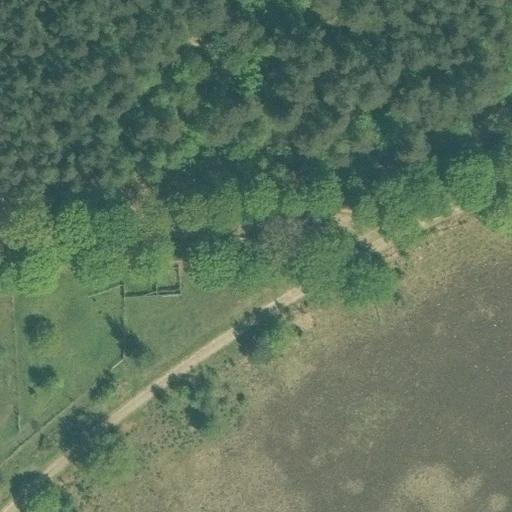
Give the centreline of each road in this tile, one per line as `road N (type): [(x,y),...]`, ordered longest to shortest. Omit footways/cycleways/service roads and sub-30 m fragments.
road 1 (track): [(9,511),(128,412),(331,268),(511,187)]
road 2 (track): [(0,236),(363,216),(404,233)]
